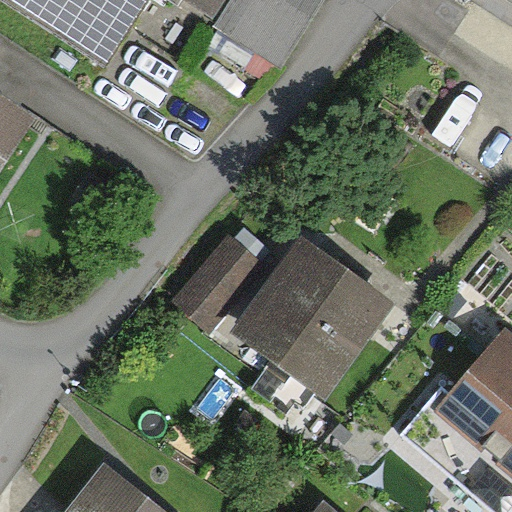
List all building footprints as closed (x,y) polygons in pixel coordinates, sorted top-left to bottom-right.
[(1,0),(104,64),(143,0),(193,0),(217,15),(226,0),(1,0)] [(226,0),(217,15),(210,26),(283,69),(326,0),(226,0)] [(0,153),(24,117),(0,101),(0,153)] [(294,406),(365,313),(287,254),(263,285),(221,253),(174,314),(294,406)] [(511,338),(505,334),(434,420),(511,484),(511,338)] [(162,511),(104,465),(66,511),(162,511)]
